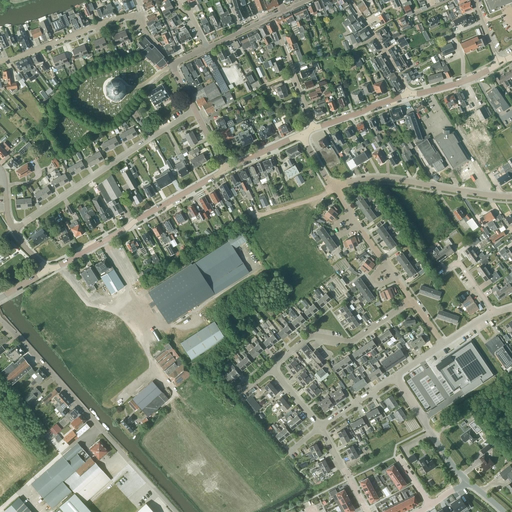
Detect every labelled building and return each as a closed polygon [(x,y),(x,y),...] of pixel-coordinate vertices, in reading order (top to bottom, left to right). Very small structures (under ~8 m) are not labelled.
[(116,0),(121,0),(122,2),(126,12),(132,9),(128,0),(116,0)] [(142,5),(145,11),(155,6),(154,5),(157,4),(154,0),(153,0),(152,1),(142,5)] [(169,10),(173,8),(168,0),(166,0),(164,1),(166,5),(164,6),(165,10),(162,12),(165,17),(171,13),(169,10)] [(246,4),(244,0),(232,0),(235,9),(234,9),(240,21),(247,18),(242,6),(246,4)] [(263,0),(254,0),(259,13),(267,10),(263,0)] [(263,0),(267,10),(279,6),(277,0),(276,0),(263,0)] [(324,12),(324,14),(322,15),(323,18),(328,16),(324,7),(324,6),(321,0),(317,0),(314,2),(317,10),(322,8),(323,12),(324,12)] [(331,4),(332,4),(329,0),(321,0),(324,6),(328,5),(329,8),(333,7),(331,4)] [(339,12),(343,10),(351,5),(347,0),(337,0),(338,1),(339,4),(336,6),(339,12)] [(397,0),(382,0),(384,3),(391,0),(395,8),(400,6),(397,0)] [(411,11),(409,5),(412,4),(410,0),(407,2),(402,4),(403,7),(406,14),(406,13),(407,16),(412,14),(411,11)] [(511,0),(483,0),(489,13),(501,9),(500,6),(502,5),(502,6),(510,3),(511,7),(511,6),(511,0)] [(361,3),(356,6),(358,8),(361,12),(362,11),(367,8),(363,1),(361,3)] [(229,14),(228,11),(224,13),(219,2),(215,4),(221,18),(221,17),(222,18),(220,19),(221,22),(224,27),(234,23),(231,17),(231,18),(230,16),(227,17),(226,15),(229,14)] [(317,13),(316,11),(313,2),(306,5),(309,14),(311,16),(317,13)] [(462,13),(473,9),(470,2),(454,8),(456,11),(460,9),(462,13)] [(92,14),(87,3),(84,4),(86,8),(84,9),(87,17),(92,14)] [(250,17),(256,14),(253,8),(252,8),(251,3),(245,6),(250,17)] [(311,20),(305,5),(299,8),(301,13),(303,13),(307,21),(311,20)] [(112,7),(110,7),(110,6),(107,7),(107,8),(107,9),(110,16),(115,14),(112,7)] [(110,16),(107,9),(105,9),(105,8),(101,9),(101,8),(96,10),(99,20),(110,16)] [(298,15),(299,19),(303,17),(304,16),(303,13),(301,13),(299,8),(292,11),(295,17),(298,15)] [(355,19),(353,15),(356,14),(352,8),(348,10),(352,16),(347,19),(350,22),(355,19)] [(219,22),(216,16),(214,11),(209,14),(215,25),(214,25),(216,30),(222,27),(220,22),(219,22)] [(88,21),(85,22),(80,12),(75,14),(81,28),(87,26),(89,24),(88,21)] [(305,32),(302,25),(300,20),(299,19),(298,15),(295,17),(296,22),(296,21),(294,21),(291,12),(283,16),(286,24),(287,24),(289,27),(291,26),(295,36),(299,34),(302,41),(306,39),(303,33),(305,32)] [(62,16),(62,15),(61,13),(57,14),(59,20),(51,23),(55,32),(63,29),(66,27),(66,26),(65,24),(62,16)] [(65,14),(62,15),(62,16),(65,24),(66,26),(70,25),(65,14)] [(74,30),(80,27),(74,14),(69,16),(70,20),(70,21),(70,23),(72,23),(74,30)] [(178,25),(182,23),(178,16),(174,18),(174,17),(169,21),(173,28),(178,25)] [(287,25),(286,24),(283,16),(275,20),(280,31),(283,30),(282,28),(282,27),(281,25),(282,25),(283,27),(287,25)] [(437,23),(439,22),(436,16),(428,20),(430,26),(429,27),(430,29),(438,26),(437,23)] [(465,16),(453,21),(455,26),(458,25),(462,23),(464,27),(475,22),(472,16),(466,19),(465,16)] [(155,23),(155,22),(158,20),(157,17),(146,23),(148,27),(150,26),(151,27),(149,28),(153,35),(158,32),(157,30),(158,29),(155,24),(155,23)] [(358,31),(365,27),(359,17),(348,25),(354,34),(353,35),(352,34),(345,36),(346,41),(342,42),(345,51),(350,49),(348,45),(357,43),(357,44),(361,42),(356,33),(358,31)] [(408,21),(407,22),(404,17),(398,20),(400,24),(399,25),(402,31),(410,27),(408,21)] [(204,35),(212,31),(206,18),(201,21),(203,25),(200,26),(204,35)] [(39,23),(41,27),(39,28),(31,31),(34,38),(42,35),(43,36),(45,35),(48,40),(52,38),(49,31),(51,30),(47,19),(39,23)] [(276,42),(278,41),(275,32),(271,22),(265,25),(270,34),(273,33),(276,42)] [(270,34),(265,25),(265,24),(258,28),(266,45),(270,43),(267,36),(270,34)] [(27,39),(28,39),(23,27),(19,29),(21,36),(17,37),(19,43),(21,42),(24,50),(31,47),(27,39)] [(386,39),(390,36),(388,32),(387,33),(384,27),(375,32),(380,41),(385,38),(386,39)] [(6,28),(3,30),(3,31),(10,45),(10,46),(15,43),(12,35),(9,36),(6,28)] [(179,34),(179,33),(178,33),(177,28),(174,29),(176,32),(176,34),(173,35),(177,45),(182,43),(178,34),(179,34)] [(178,34),(182,43),(192,39),(189,32),(185,28),(181,29),(182,31),(179,33),(179,34),(178,34)] [(365,41),(371,36),(366,28),(359,32),(365,41)] [(258,29),(253,31),(257,40),(258,42),(260,41),(259,39),(262,37),(258,29)] [(9,46),(10,45),(3,31),(1,32),(2,35),(0,36),(0,42),(1,42),(4,48),(9,46)] [(119,33),(123,42),(127,41),(128,44),(131,43),(130,40),(129,40),(125,31),(119,33)] [(170,38),(172,37),(170,32),(168,33),(167,33),(166,31),(161,33),(162,35),(164,40),(170,38)] [(254,42),(257,40),(253,31),(247,35),(252,46),(254,50),(257,48),(254,42)] [(399,35),(398,33),(398,32),(391,37),(390,36),(386,39),(385,38),(381,41),(382,44),(385,49),(392,44),(391,44),(396,41),(394,38),(399,35)] [(117,45),(123,42),(119,33),(113,35),(117,45)] [(286,36),(285,36),(285,37),(291,50),(295,49),(296,52),(300,51),(297,43),(296,43),(292,33),(286,36)] [(243,50),(252,46),(247,35),(238,39),(243,50)] [(107,49),(109,48),(108,45),(107,46),(104,37),(98,39),(102,48),(106,47),(107,49)] [(487,44),(484,37),(478,39),(477,37),(473,38),(477,48),(480,46),(481,47),(487,44)] [(464,53),(477,48),(473,38),(460,44),(464,53)] [(98,50),(102,48),(98,39),(93,42),(96,50),(95,51),(97,53),(99,52),(98,50)] [(229,43),(233,51),(234,51),(234,52),(233,52),(236,58),(240,56),(237,49),(241,47),(237,39),(229,43)] [(152,44),(148,40),(143,45),(140,41),(137,44),(139,47),(136,50),(140,54),(141,52),(149,60),(150,60),(158,69),(161,69),(167,65),(168,65),(168,61),(167,61),(164,57),(152,44)] [(178,51),(173,41),(172,40),(171,41),(172,42),(166,44),(166,46),(164,47),(168,55),(178,51)] [(374,54),(380,50),(373,40),(368,43),(369,45),(367,47),(369,49),(370,48),(370,50),(371,49),(372,51),(371,52),(372,52),(368,54),(371,59),(373,58),(375,56),(374,54)] [(443,55),(454,50),(450,42),(440,47),(443,55)] [(88,58),(90,57),(89,54),(88,54),(84,45),(78,47),(82,57),(86,55),(88,58)] [(388,50),(393,59),(400,55),(395,46),(388,50)] [(76,59),(82,57),(78,47),(72,50),(76,59)] [(228,62),(229,64),(235,62),(231,55),(228,56),(224,48),(217,52),(222,62),(224,61),(224,62),(227,63),(228,62)] [(68,66),(70,65),(69,62),(68,62),(64,53),(58,55),(62,65),(67,63),(68,66)] [(222,93),(228,90),(209,53),(201,57),(206,67),(207,66),(208,67),(210,66),(210,65),(213,71),(211,72),(222,93)] [(37,54),(32,57),(36,65),(39,63),(40,66),(41,65),(45,71),(48,68),(44,63),(43,64),(42,61),(41,62),(37,54)] [(381,68),(388,64),(383,54),(378,57),(374,59),(373,58),(371,59),(373,62),(375,62),(380,69),(381,68)] [(56,67),(62,65),(58,55),(52,58),(56,67)] [(394,61),(400,72),(410,66),(403,55),(394,61)] [(439,60),(436,55),(430,58),(433,63),(439,60)] [(30,66),(32,65),(29,57),(23,60),(27,67),(28,69),(27,69),(28,71),(29,71),(32,70),(30,66)] [(200,58),(194,61),(198,68),(201,67),(203,71),(206,69),(200,58)] [(355,66),(358,65),(359,67),(363,65),(360,58),(353,61),(354,63),(355,65),(355,66)] [(265,69),(273,65),(276,72),(282,70),(278,61),(275,62),(273,59),(264,63),(263,64),(265,69)] [(27,72),(28,71),(27,69),(28,69),(27,67),(23,60),(16,63),(18,69),(19,68),(20,71),(23,69),(24,74),(27,79),(30,77),(27,72)] [(191,75),(193,78),(198,76),(195,70),(197,69),(193,61),(191,62),(186,65),(191,75)] [(442,67),(439,61),(432,64),(436,70),(442,67)] [(383,73),(391,68),(388,64),(381,68),(380,69),(379,69),(380,70),(381,69),(383,73)] [(196,85),(193,78),(191,75),(186,65),(180,68),(188,84),(189,87),(193,94),(196,101),(203,98),(204,97),(207,103),(209,101),(206,96),(206,95),(210,101),(220,94),(213,82),(203,88),(201,85),(198,87),(197,85),(196,85)] [(447,78),(452,76),(447,65),(442,67),(447,78)] [(265,75),(261,66),(256,68),(260,78),(265,75)] [(315,76),(313,70),(312,67),(300,71),(301,74),(300,74),(301,77),(302,77),(302,78),(310,75),(311,78),(315,76)] [(385,77),(394,73),(391,68),(383,73),(384,73),(383,74),(385,77)] [(413,74),(417,72),(416,69),(414,70),(414,71),(412,72),(410,69),(402,73),(405,78),(413,74)] [(6,85),(7,90),(9,89),(12,92),(17,88),(16,82),(13,83),(12,78),(11,78),(10,71),(3,72),(4,76),(2,76),(3,78),(1,79),(1,82),(4,82),(3,80),(7,79),(8,85),(6,85)] [(257,81),(252,72),(245,76),(250,85),(257,81)] [(507,80),(509,79),(506,72),(501,75),(508,87),(510,86),(507,80)] [(436,82),(443,80),(441,73),(434,75),(436,82)] [(24,82),(22,79),(18,74),(15,76),(23,87),(26,85),(24,82)] [(415,79),(421,76),(420,74),(414,77),(413,74),(405,78),(407,83),(415,79)] [(430,84),(436,82),(434,75),(428,77),(430,84)] [(506,88),(508,87),(501,75),(496,78),(500,85),(503,83),(506,88)] [(313,83),(317,81),(315,76),(311,78),(311,80),(304,83),(306,89),(314,86),(313,83)] [(392,81),(393,83),(391,83),(394,87),(392,89),(394,93),(398,92),(403,89),(397,78),(392,81)] [(121,81),(120,80),(119,80),(118,80),(112,80),(111,80),(111,81),(110,82),(109,82),(108,83),(107,84),(107,85),(107,86),(106,86),(106,87),(107,93),(107,94),(107,95),(108,95),(108,96),(109,96),(109,97),(110,97),(111,98),(112,98),(112,99),(114,99),(114,101),(115,101),(119,101),(120,100),(120,99),(121,99),(121,98),(122,97),(123,96),(124,96),(124,95),(124,94),(125,94),(125,93),(126,93),(126,92),(125,92),(125,86),(125,84),(124,84),(124,83),(123,83),(123,82),(122,82),(122,81),(121,81)] [(378,96),(386,93),(384,88),(385,87),(382,81),(373,85),(375,91),(376,91),(378,96)] [(363,98),(362,95),(365,94),(366,95),(372,93),(369,83),(362,86),(364,90),(361,91),(361,90),(351,94),(353,99),(353,98),(355,104),(356,104),(363,101),(364,101),(363,98)] [(280,99),(288,96),(285,89),(286,89),(285,85),(279,87),(278,84),(271,87),(273,90),(276,89),(280,99)] [(345,97),(348,96),(343,84),(337,86),(341,98),(338,99),(341,107),(348,105),(345,97)] [(154,105),(169,97),(162,85),(147,93),(154,105)] [(321,93),(320,90),(319,87),(315,89),(316,91),(308,94),(311,100),(318,97),(317,94),(321,93)] [(504,111),(510,107),(496,88),(493,90),(493,89),(487,93),(492,100),(491,102),(496,109),(501,106),(504,111)] [(203,98),(196,101),(200,109),(203,107),(207,116),(216,111),(215,110),(234,100),(229,91),(207,103),(203,98)] [(464,101),(466,100),(462,91),(456,94),(462,104),(463,108),(467,106),(464,101)] [(457,104),(454,95),(450,96),(444,98),(448,107),(457,104)] [(325,107),(323,103),(325,103),(324,99),(316,102),(317,106),(318,105),(319,108),(314,110),(315,112),(314,112),(316,116),(322,114),(322,115),(325,114),(322,108),(325,107)] [(334,110),(337,109),(336,108),(334,101),(332,102),(331,99),(329,99),(330,101),(328,102),(329,103),(328,103),(331,111),(332,111),(334,110)] [(422,101),(414,106),(415,109),(417,112),(426,107),(422,101)] [(284,110),(281,103),(275,106),(274,106),(277,113),(284,110)] [(484,106),(475,111),(481,121),(490,116),(484,106)] [(389,110),(393,120),(394,121),(403,118),(404,117),(401,107),(395,109),(395,108),(389,110)] [(416,114),(419,119),(422,117),(419,112),(418,113),(417,112),(415,109),(413,110),(416,114)] [(459,123),(466,136),(475,131),(480,140),(481,139),(483,143),(489,139),(487,135),(482,126),(481,127),(475,115),(476,114),(473,110),(465,115),(467,119),(459,123)] [(416,142),(420,140),(423,140),(413,112),(406,115),(404,116),(406,121),(405,122),(406,126),(407,125),(411,134),(409,135),(411,141),(415,140),(416,142)] [(391,117),(388,118),(386,113),(380,116),(381,120),(380,121),(382,124),(387,122),(391,129),(396,126),(391,117)] [(223,117),(216,121),(219,128),(221,128),(222,130),(228,128),(228,127),(234,124),(232,120),(225,123),(223,117)] [(287,124),(290,122),(287,117),(283,119),(285,124),(278,128),(281,136),(286,134),(285,134),(290,132),(287,124)] [(374,118),(368,121),(372,128),(375,127),(377,133),(381,131),(378,125),(378,126),(374,118)] [(251,135),(252,134),(254,133),(247,119),(243,121),(245,124),(244,124),(243,124),(242,124),(241,124),(240,125),(240,126),(240,127),(243,131),(238,134),(238,135),(235,137),(238,144),(242,142),(243,145),(252,141),(252,139),(251,135)] [(366,126),(365,126),(363,122),(357,125),(360,133),(365,131),(366,133),(369,131),(366,126)] [(262,140),(275,133),(270,125),(265,128),(264,126),(262,126),(261,127),(260,128),(262,131),(258,133),(262,140)] [(131,139),(137,135),(133,127),(126,131),(131,139)] [(351,127),(345,130),(349,138),(352,136),(354,140),(357,138),(355,134),(355,135),(351,127)] [(225,141),(233,137),(229,128),(221,132),(225,141)] [(96,132),(94,129),(86,134),(88,137),(96,132)] [(124,142),(131,139),(126,131),(120,135),(124,142)] [(184,142),(195,137),(192,131),(185,135),(187,139),(186,140),(185,139),(183,140),(184,142)] [(338,132),(332,136),(336,142),(339,141),(341,145),(345,143),(342,138),(342,139),(338,132)] [(383,140),(379,134),(374,137),(377,143),(383,140)] [(424,139),(423,140),(420,140),(416,143),(430,166),(430,165),(432,168),(434,167),(437,172),(439,171),(440,171),(442,170),(442,169),(447,166),(438,151),(437,151),(433,145),(431,145),(428,139),(431,137),(429,134),(423,137),(424,139)] [(444,134),(434,140),(453,171),(470,160),(454,134),(444,134)] [(112,148),(119,145),(115,137),(108,141),(112,148)] [(191,146),(198,142),(195,137),(184,142),(183,143),(184,145),(188,143),(187,142),(188,141),(191,146)] [(332,147),(328,149),(327,146),(330,144),(325,137),(324,138),(324,137),(320,140),(319,141),(321,144),(320,144),(322,147),(323,148),(320,150),(330,167),(341,161),(333,149),(332,147)] [(341,151),(334,140),(330,142),(338,153),(341,151)] [(106,152),(112,148),(108,141),(102,144),(106,152)] [(379,147),(376,141),(371,144),(374,150),(379,147)] [(32,146),(29,142),(17,151),(21,156),(25,152),(24,151),(27,148),(28,149),(32,146)] [(394,152),(396,150),(391,142),(387,144),(392,152),(391,153),(393,157),(389,159),(394,166),(399,162),(397,159),(397,158),(394,152)] [(412,154),(407,146),(405,142),(402,144),(406,150),(404,151),(405,152),(401,154),(402,156),(406,162),(411,159),(410,156),(412,154)] [(356,147),(354,148),(357,152),(364,148),(362,143),(356,147)] [(291,158),(301,153),(300,151),(297,145),(286,151),(289,159),(287,160),(291,167),(284,171),(288,178),(299,172),(291,158)] [(200,164),(206,161),(203,154),(198,156),(197,155),(198,154),(198,153),(197,152),(199,151),(197,148),(193,150),(194,153),(200,164)] [(194,153),(193,150),(192,150),(188,152),(190,155),(191,154),(193,157),(194,157),(195,156),(195,157),(190,160),(194,167),(200,164),(194,153)] [(380,164),(386,161),(379,150),(372,154),(375,159),(376,158),(380,164)] [(97,163),(104,159),(99,152),(93,155),(97,163)] [(358,155),(363,163),(369,159),(364,152),(358,155)] [(358,155),(358,156),(356,153),(355,154),(356,156),(353,159),(357,166),(363,163),(358,155)] [(90,167),(97,163),(93,155),(86,159),(90,167)] [(353,159),(351,156),(349,158),(350,160),(347,162),(351,169),(357,166),(353,159)] [(7,164),(11,168),(14,165),(15,167),(18,165),(16,162),(19,160),(16,157),(13,159),(7,164)] [(178,171),(179,173),(178,174),(180,176),(181,176),(181,177),(189,173),(185,165),(187,164),(184,158),(179,161),(179,162),(174,165),(176,169),(177,168),(178,171)] [(271,167),(276,166),(272,158),(263,162),(266,170),(267,173),(273,171),(271,167)] [(170,159),(166,161),(171,170),(175,168),(170,159)] [(79,172),(85,169),(81,161),(75,165),(79,172)] [(267,182),(270,181),(262,162),(256,164),(260,172),(263,171),(267,182)] [(471,162),(458,170),(464,179),(477,171),(471,162)] [(511,173),(511,169),(510,166),(508,163),(502,167),(506,174),(498,179),(501,185),(511,178),(509,175),(511,173)] [(16,171),(20,178),(24,176),(32,172),(27,164),(20,168),(20,169),(16,171)] [(72,176),(79,172),(75,165),(68,168),(72,176)] [(259,177),(257,173),(254,165),(248,168),(251,176),(255,174),(256,177),(254,177),(255,179),(253,180),(254,184),(255,184),(259,182),(257,178),(259,177)] [(135,188),(138,186),(134,178),(132,175),(129,169),(122,173),(131,190),(133,189),(134,191),(136,190),(135,188)] [(245,169),(238,172),(241,180),(246,178),(248,183),(251,181),(245,169)] [(160,174),(166,185),(172,182),(167,173),(162,176),(160,174)] [(62,185),(69,182),(65,174),(58,178),(62,185)] [(166,185),(160,174),(155,177),(161,188),(166,185)] [(235,174),(230,177),(232,180),(231,181),(231,182),(233,184),(235,187),(238,185),(240,189),(241,191),(244,190),(243,187),(240,181),(235,174)] [(299,185),(304,182),(300,174),(294,177),(299,185)] [(111,175),(97,186),(107,203),(122,195),(111,175)] [(56,189),(62,185),(58,178),(52,181),(56,189)] [(253,198),(244,181),(241,183),(249,200),(253,198)] [(225,183),(219,187),(223,194),(226,200),(233,196),(230,190),(229,191),(227,187),(225,183)] [(143,187),(148,197),(155,193),(150,184),(143,187)] [(46,198),(52,193),(47,186),(41,190),(46,198)] [(40,202),(46,198),(41,190),(35,195),(40,202)] [(136,204),(142,201),(138,193),(136,190),(134,191),(136,195),(132,197),(136,204)] [(215,191),(210,194),(215,203),(219,201),(222,206),(224,205),(221,200),(220,200),(215,191)] [(366,203),(368,201),(367,200),(370,198),(373,196),(371,194),(366,197),(367,199),(365,200),(363,198),(357,202),(360,207),(366,203)] [(107,220),(111,218),(107,210),(106,210),(105,207),(104,208),(102,204),(103,204),(99,196),(91,200),(98,211),(101,210),(102,210),(103,210),(104,212),(100,214),(104,222),(106,221),(107,220)] [(205,211),(208,209),(210,212),(214,210),(210,203),(208,204),(205,197),(199,200),(205,211)] [(268,205),(265,197),(259,200),(263,207),(268,205)] [(17,208),(24,208),(23,199),(16,200),(17,208)] [(24,208),(32,207),(31,199),(23,199),(24,208)] [(115,216),(123,211),(118,203),(116,204),(114,200),(108,203),(115,216)] [(364,212),(370,207),(366,203),(360,207),(364,212)] [(75,212),(70,204),(66,207),(71,215),(75,212)] [(190,218),(191,218),(195,216),(197,220),(200,218),(201,221),(204,219),(200,212),(197,213),(193,205),(187,208),(190,213),(189,214),(188,215),(190,218)] [(92,217),(96,215),(92,208),(86,212),(85,211),(87,210),(85,206),(82,208),(83,209),(79,211),(86,224),(87,224),(90,229),(97,226),(95,223),(95,222),(92,217)] [(335,212),(337,210),(333,206),(331,208),(330,207),(327,211),(334,217),(337,213),(335,212)] [(367,217),(373,212),(370,207),(364,212),(367,217)] [(459,208),(454,212),(460,221),(463,219),(463,220),(464,219),(466,222),(473,231),(478,227),(469,214),(465,216),(459,208)] [(331,221),(334,217),(327,211),(324,215),(325,215),(323,218),(327,221),(329,219),(331,221)] [(181,212),(173,216),(178,225),(186,220),(181,212)] [(371,222),(377,217),(373,212),(367,217),(371,222)] [(491,212),(485,215),(494,229),(495,231),(498,229),(492,220),(495,218),(491,212)] [(492,231),(494,229),(485,215),(480,218),(484,225),(486,223),(489,228),(492,231)] [(169,220),(163,223),(168,233),(173,230),(174,231),(176,230),(175,228),(174,228),(169,220)] [(69,224),(67,226),(69,229),(71,228),(74,234),(73,234),(75,236),(79,234),(80,235),(84,233),(80,227),(81,227),(80,224),(79,224),(78,224),(76,221),(73,222),(74,223),(70,225),(69,224)] [(169,242),(165,235),(163,232),(162,232),(158,225),(152,229),(157,238),(160,236),(164,241),(167,243),(169,242)] [(387,227),(385,228),(383,225),(377,230),(380,235),(386,230),(388,229),(387,227)] [(65,244),(71,240),(67,233),(69,232),(66,226),(60,229),(63,235),(61,236),(65,244)] [(320,236),(326,232),(323,227),(317,231),(319,234),(317,236),(314,238),(315,240),(318,238),(320,236)] [(37,245),(48,237),(42,229),(31,236),(37,245)] [(390,235),(386,230),(380,235),(384,239),(390,235)] [(234,249),(246,241),(240,231),(228,240),(229,241),(148,293),(168,323),(214,294),(249,272),(234,249)] [(506,235),(504,231),(491,239),(494,243),(506,235)] [(148,232),(142,236),(147,245),(150,244),(151,246),(154,244),(152,240),(151,237),(150,237),(148,232)] [(324,241),(330,237),(326,232),(320,236),(324,241)] [(174,239),(173,240),(170,235),(166,237),(172,248),(177,245),(174,239)] [(390,235),(384,239),(387,244),(393,240),(392,238),(390,235)] [(357,243),(360,241),(357,236),(355,237),(354,236),(350,238),(353,247),(358,245),(357,243)] [(330,237),(324,241),(327,246),(333,242),(330,237)] [(349,249),(353,247),(350,238),(345,240),(346,241),(343,242),(345,247),(348,246),(349,249)] [(396,240),(395,238),(393,240),(387,244),(391,249),(397,245),(395,242),(397,240),(396,239),(396,240)] [(472,247),(478,243),(480,242),(477,238),(468,244),(470,247),(464,251),(468,258),(476,253),(472,247)] [(448,246),(443,249),(448,257),(454,252),(450,246),(452,244),(449,239),(445,241),(448,246)] [(12,249),(16,246),(12,240),(8,243),(12,249)] [(144,255),(147,253),(144,247),(140,249),(139,247),(138,248),(137,246),(138,245),(137,242),(135,243),(134,240),(131,242),(129,243),(129,242),(127,243),(128,243),(127,244),(131,252),(137,249),(139,253),(142,252),(144,255)] [(327,249),(329,248),(331,251),(337,246),(333,242),(327,246),(325,247),(322,249),(324,252),(327,250),(327,249)] [(175,253),(170,244),(165,247),(170,256),(175,253)] [(504,248),(499,251),(502,255),(505,260),(510,257),(511,255),(511,245),(506,250),(504,248)] [(434,249),(431,251),(435,257),(439,263),(442,261),(448,257),(443,249),(440,251),(437,247),(434,249)] [(407,254),(405,256),(403,253),(397,257),(400,262),(408,256),(407,255),(407,254)] [(488,253),(485,255),(484,254),(479,257),(476,253),(468,258),(473,264),(479,259),(481,262),(486,258),(487,258),(490,256),(488,253)] [(160,262),(155,254),(151,256),(155,264),(160,262)] [(409,257),(408,256),(400,262),(404,267),(410,263),(408,260),(410,258),(409,257)] [(372,263),(374,260),(370,257),(368,259),(367,258),(364,262),(371,268),(374,264),(372,263)] [(489,262),(487,258),(486,258),(481,262),(483,264),(477,269),(481,275),(489,270),(485,265),(489,262)] [(103,276),(113,269),(112,266),(110,267),(105,259),(95,265),(100,274),(101,273),(103,276)] [(368,271),(371,268),(364,262),(361,265),(362,266),(360,269),(364,272),(366,270),(368,271)] [(414,264),(412,265),(410,263),(404,267),(407,272),(415,266),(414,264)] [(96,289),(93,284),(99,280),(91,267),(89,266),(89,267),(80,272),(80,274),(88,287),(91,292),(96,289)] [(417,268),(416,267),(415,266),(407,272),(411,277),(417,272),(415,269),(417,268)] [(113,269),(103,276),(101,277),(111,294),(124,286),(113,269)] [(496,272),(492,275),(489,270),(481,275),(486,281),(492,277),(495,282),(501,278),(496,272)] [(510,282),(511,279),(511,277),(509,274),(506,276),(504,278),(506,281),(506,282),(508,284),(503,287),(508,295),(511,291),(511,286),(509,283),(510,282)] [(357,287),(363,283),(360,278),(354,282),(355,285),(351,288),(352,291),(355,289),(355,288),(357,287)] [(361,292),(367,288),(363,283),(357,287),(361,292)] [(426,295),(429,288),(422,286),(420,293),(426,295)] [(508,295),(503,287),(499,290),(496,286),(491,290),(493,292),(496,291),(502,299),(508,295)] [(390,298),(395,296),(394,293),(396,292),(394,287),(391,288),(391,287),(387,289),(390,298)] [(364,297),(370,292),(367,288),(361,292),(364,297)] [(433,297),(435,290),(429,288),(426,295),(433,297)] [(326,293),(323,296),(317,289),(315,290),(321,297),(326,303),(330,299),(326,293)] [(386,299),(390,298),(387,289),(382,291),(383,292),(380,293),(382,298),(385,297),(386,299)] [(326,303),(321,297),(315,290),(313,292),(317,296),(317,297),(319,299),(316,301),(321,307),(326,303)] [(435,290),(433,297),(439,299),(441,292),(435,290)] [(368,302),(374,297),(370,292),(364,297),(362,298),(359,300),(361,302),(365,299),(368,302)] [(466,309),(470,315),(479,309),(475,303),(474,301),(470,296),(465,299),(463,294),(457,298),(460,302),(461,302),(465,307),(467,309),(466,309)] [(313,304),(310,306),(304,299),(303,301),(308,308),(313,314),(318,310),(313,304)] [(313,314),(308,308),(303,301),(301,302),(307,309),(304,312),(309,318),(313,314)] [(342,314),(353,307),(351,304),(347,307),(345,305),(339,309),(342,314)] [(352,315),(350,312),(355,309),(353,307),(342,314),(346,319),(352,315)] [(300,315),(298,317),(290,308),(288,309),(290,311),(296,318),(301,324),(305,320),(300,315)] [(444,319),(446,312),(440,310),(437,317),(444,319)] [(301,324),(296,318),(290,311),(288,313),(294,320),(291,322),(296,328),(301,324)] [(450,322),(453,315),(446,312),(444,319),(450,322)] [(349,324),(360,316),(358,314),(354,317),(352,315),(346,319),(349,324)] [(450,322),(457,324),(459,317),(453,315),(450,322)] [(359,324),(357,321),(359,320),(362,318),(360,316),(349,324),(353,329),(359,324)] [(414,320),(411,320),(408,317),(405,320),(406,321),(403,323),(405,327),(408,326),(415,325),(414,320)] [(147,326),(156,338),(159,336),(161,338),(164,335),(161,332),(164,330),(160,324),(157,327),(153,321),(147,326)] [(225,338),(214,321),(181,343),(192,359),(225,338)] [(287,335),(292,331),(288,325),(285,321),(283,322),(286,326),(283,328),(282,329),(287,335)] [(282,329),(283,328),(280,325),(279,326),(281,330),(278,333),(283,339),(287,335),(282,329)] [(402,336),(395,327),(392,330),(398,339),(402,336)] [(273,344),(275,342),(278,340),(273,334),(274,334),(271,330),(269,332),(272,335),(269,338),(268,338),(273,344)] [(388,339),(393,336),(388,330),(383,333),(388,339)] [(383,343),(388,339),(383,333),(378,337),(383,343)] [(420,347),(425,343),(424,342),(427,340),(422,333),(417,337),(418,338),(415,340),(420,347)] [(268,338),(269,338),(266,334),(264,336),(267,339),(263,342),(268,348),(273,344),(268,338)] [(497,337),(488,343),(497,356),(506,369),(511,364),(511,351),(506,344),(504,345),(502,342),(499,337),(498,336),(497,337)] [(259,354),(263,350),(259,344),(259,343),(256,340),(254,341),(257,345),(254,347),(254,348),(259,354)] [(372,340),(367,343),(371,350),(372,351),(374,349),(373,348),(376,346),(372,340)] [(415,350),(420,347),(415,340),(413,341),(412,340),(407,344),(412,351),(414,349),(415,350)] [(178,367),(183,363),(167,341),(162,344),(166,348),(169,352),(176,360),(174,362),(178,367)] [(442,361),(438,364),(441,369),(455,390),(459,387),(464,395),(494,375),(472,341),(442,361)] [(372,351),(371,350),(367,343),(362,347),(366,353),(369,351),(373,357),(375,356),(372,351)] [(254,348),(254,347),(251,344),(250,345),(252,349),(249,352),(254,358),(259,354),(254,348)] [(14,362),(24,353),(18,345),(12,349),(11,348),(9,350),(10,351),(6,354),(10,359),(11,358),(14,362)] [(363,355),(366,353),(362,347),(357,350),(361,356),(365,362),(367,361),(363,355)] [(157,362),(169,352),(166,348),(154,358),(157,362)] [(313,359),(320,354),(316,349),(313,352),(310,350),(305,354),(309,359),(312,357),(313,359)] [(400,349),(393,353),(399,362),(406,358),(400,349)] [(365,362),(361,356),(357,350),(352,354),(356,360),(359,358),(360,359),(363,364),(365,362)] [(178,367),(174,362),(176,360),(169,352),(157,362),(168,375),(178,367)] [(247,366),(251,362),(247,356),(244,352),(242,354),(245,357),(242,360),(247,366)] [(393,353),(387,357),(393,366),(399,362),(393,353)] [(320,361),(323,359),(320,354),(313,359),(316,363),(314,365),(317,369),(322,364),(320,361)] [(242,360),(239,356),(238,358),(240,361),(237,364),(242,370),(247,366),(242,360)] [(343,359),(347,365),(348,367),(351,372),(353,370),(350,366),(349,364),(352,362),(350,359),(349,358),(348,356),(343,359)] [(12,384),(32,368),(22,357),(14,364),(13,362),(0,372),(0,374),(11,386),(12,384)] [(387,357),(380,362),(386,371),(393,366),(387,357)] [(289,371),(298,364),(295,361),(297,360),(295,358),(292,360),(293,361),(286,367),(289,371)] [(342,369),(347,365),(343,359),(338,363),(342,369)] [(379,368),(375,370),(373,366),(369,361),(367,363),(368,364),(368,365),(371,368),(370,368),(371,370),(372,369),(373,371),(377,377),(383,374),(379,368)] [(177,387),(192,374),(183,363),(178,367),(168,375),(177,387)] [(337,372),(342,369),(338,363),(333,366),(337,372)] [(300,371),(303,368),(301,366),(300,367),(298,364),(289,371),(293,375),(299,370),(300,371)] [(235,379),(239,375),(235,369),(235,368),(232,365),(230,366),(233,370),(230,372),(230,373),(235,379)] [(372,369),(371,370),(370,368),(370,367),(367,369),(370,373),(367,375),(371,381),(377,377),(373,371),(372,369)] [(39,384),(47,377),(39,368),(35,372),(32,368),(27,373),(31,376),(34,373),(37,376),(34,379),(35,379),(30,383),(33,386),(37,382),(39,384)] [(326,374),(322,368),(314,375),(320,382),(329,375),(327,373),(326,374)] [(362,372),(359,368),(357,369),(363,378),(360,380),(358,377),(355,378),(358,382),(357,382),(361,388),(367,384),(363,379),(366,377),(362,372)] [(230,373),(230,372),(227,369),(226,370),(228,374),(225,377),(230,383),(235,379),(230,373)] [(299,383),(307,376),(305,373),(306,372),(304,369),(301,372),(302,373),(295,378),(299,383)] [(358,382),(355,378),(352,373),(346,376),(349,380),(351,379),(352,380),(355,384),(352,386),(356,392),(361,388),(357,382),(358,382)] [(310,382),(313,380),(311,377),(310,378),(307,376),(299,383),(302,387),(309,381),(310,382)] [(148,417),(168,399),(152,381),(132,399),(148,417)] [(308,394),(317,387),(315,385),(316,384),(314,381),(311,383),(312,385),(305,390),(308,394)] [(268,392),(274,387),(270,382),(264,387),(263,386),(260,389),(262,391),(265,388),(267,391),(268,392)] [(338,390),(335,392),(341,401),(346,398),(341,390),(345,388),(343,385),(340,386),(337,388),(338,390)] [(29,404),(41,393),(36,387),(24,398),(29,404)] [(272,397),(278,392),(274,387),(268,392),(267,391),(264,394),(266,396),(269,393),(272,397)] [(320,394),(323,392),(320,389),(319,390),(317,387),(308,394),(312,399),(319,393),(320,394)] [(45,404),(58,392),(55,389),(42,400),(45,404)] [(54,398),(58,402),(54,406),(56,407),(59,405),(63,401),(63,402),(67,399),(60,392),(54,398)] [(337,404),(341,401),(335,392),(333,393),(332,392),(329,394),(331,397),(332,396),(337,404)] [(250,407),(256,402),(251,395),(244,400),(250,407)] [(329,409),(334,406),(329,399),(330,398),(328,395),(325,397),(326,398),(323,400),(329,409)] [(389,410),(392,408),(397,405),(391,396),(386,400),(384,401),(387,405),(387,407),(389,410)] [(280,406),(286,402),(282,397),(276,401),(275,401),(272,404),(274,405),(277,403),(279,406),(280,406)] [(67,412),(64,409),(70,403),(67,399),(63,402),(63,401),(59,405),(56,407),(56,408),(59,411),(59,410),(61,412),(60,413),(63,416),(67,412)] [(325,412),(329,409),(323,400),(320,402),(319,400),(316,402),(318,406),(320,405),(325,412)] [(256,402),(250,407),(255,413),(258,410),(256,408),(259,405),(256,402)] [(284,411),(290,407),(286,402),(280,406),(279,406),(276,408),(278,410),(281,408),(284,411)] [(74,420),(81,414),(74,407),(68,413),(74,420)] [(375,418),(376,417),(379,415),(381,419),(383,418),(381,414),(380,414),(377,408),(371,411),(375,418)] [(399,423),(406,418),(400,409),(395,412),(395,413),(393,414),(399,423)] [(378,421),(376,417),(375,418),(371,411),(365,414),(369,421),(374,418),(376,422),(378,421)] [(297,425),(302,421),(297,415),(298,415),(295,412),(293,413),(296,416),(293,419),(292,419),(297,425)] [(395,418),(391,413),(387,416),(390,421),(395,418)] [(74,420),(73,421),(71,423),(76,429),(87,420),(81,414),(74,420)] [(125,418),(121,422),(131,433),(135,429),(131,424),(133,422),(135,420),(131,415),(126,419),(125,418)] [(292,419),(293,419),(290,416),(288,417),(291,420),(287,423),(292,429),(297,425),(292,419)] [(366,429),(368,428),(366,424),(365,424),(362,418),(356,421),(360,428),(361,427),(364,425),(366,429)] [(473,432),(474,431),(477,434),(482,430),(474,420),(469,424),(473,428),(471,430),(471,429),(461,436),(463,439),(462,439),(464,442),(465,441),(465,442),(469,438),(473,442),(478,438),(473,432)] [(363,431),(361,427),(360,428),(356,421),(350,424),(354,431),(359,428),(361,432),(363,431)] [(74,433),(78,437),(90,427),(86,423),(74,433)] [(290,433),(286,428),(286,427),(283,424),(282,425),(284,428),(281,431),(280,432),(285,438),(290,433)] [(54,425),(50,429),(53,432),(55,435),(59,431),(54,425)] [(347,435),(346,434),(344,430),(348,428),(347,426),(343,428),(343,429),(337,433),(340,438),(347,435)] [(280,432),(281,431),(278,428),(277,429),(279,432),(275,436),(280,442),(285,438),(280,432)] [(78,437),(74,433),(73,430),(63,438),(69,445),(78,437)] [(351,434),(351,433),(350,432),(346,434),(347,435),(340,438),(343,444),(350,440),(347,436),(351,434)] [(94,454),(104,446),(99,441),(90,449),(94,454)] [(355,451),(355,450),(353,446),(357,444),(356,442),(352,445),(345,449),(349,454),(355,451)] [(492,442),(489,444),(480,450),(484,454),(492,448),(491,447),(494,444),(492,442)] [(63,482),(90,457),(78,443),(31,484),(52,508),(71,491),(63,482)] [(312,453),(319,449),(316,444),(309,447),(312,452),(308,454),(309,456),(313,454),(312,453)] [(99,460),(108,452),(104,446),(94,454),(99,460)] [(356,452),(360,450),(359,448),(355,450),(355,451),(349,454),(352,460),(358,456),(356,452)] [(312,453),(313,454),(314,457),(311,459),(312,461),(316,459),(315,458),(322,455),(319,449),(312,453)] [(417,459),(414,454),(407,458),(411,463),(417,459)] [(484,468),(484,469),(485,469),(486,471),(494,464),(489,458),(489,459),(485,454),(480,458),(484,463),(481,465),(483,467),(483,468),(484,468)] [(429,462),(425,456),(419,460),(423,466),(422,466),(426,473),(436,467),(432,460),(429,462)] [(84,503),(110,480),(91,458),(64,481),(77,495),(78,495),(84,503)] [(321,468),(328,465),(325,459),(318,463),(320,467),(316,469),(317,470),(317,471),(321,469),(321,468)] [(324,474),(330,471),(328,465),(321,468),(321,469),(323,473),(319,475),(320,477),(324,475),(324,474)] [(385,471),(388,476),(397,469),(396,470),(393,465),(385,471)] [(511,467),(510,465),(500,473),(505,480),(508,478),(511,482),(507,486),(511,492),(511,467)] [(397,470),(397,469),(388,476),(391,480),(400,475),(397,470)] [(403,479),(400,475),(391,480),(395,485),(403,479)] [(361,487),(362,488),(371,482),(368,477),(359,482),(362,487),(361,487)] [(403,479),(395,485),(398,490),(406,484),(403,479)] [(365,492),(374,488),(371,482),(362,488),(365,492)] [(365,492),(368,497),(377,493),(374,488),(365,492)] [(332,495),(335,501),(347,494),(346,494),(344,489),(332,495)] [(53,511),(91,511),(74,493),(59,506),(60,507),(55,511),(53,511)] [(379,498),(377,493),(368,497),(370,503),(379,498)] [(347,494),(335,501),(338,506),(349,500),(347,495),(347,494)] [(413,495),(408,498),(412,507),(418,504),(413,495)] [(4,511),(5,511),(32,511),(19,497),(4,511)] [(461,497),(456,500),(462,510),(467,507),(468,509),(471,507),(467,501),(465,503),(461,497)] [(408,498),(403,500),(407,509),(412,507),(408,498)] [(352,505),(349,500),(338,506),(341,511),(352,505)] [(403,500),(398,503),(402,511),(407,509),(403,500)] [(456,500),(451,503),(455,510),(452,511),(459,511),(462,510),(456,500)] [(154,511),(146,503),(136,511),(154,511)] [(398,503),(393,505),(396,511),(401,511),(402,511),(398,503)]
